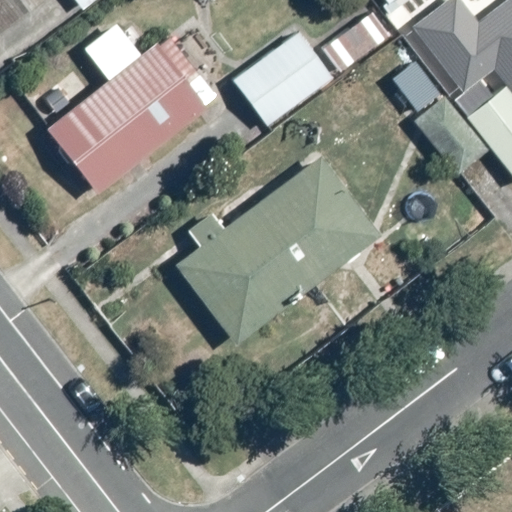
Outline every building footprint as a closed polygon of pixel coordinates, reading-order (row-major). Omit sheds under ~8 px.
[(0,0),(0,26),(34,0),(70,0),(79,11),(92,0),(0,0)] [(398,0),(379,0),(387,9),(398,0)] [(259,124),(328,76),(390,32),(372,8),(311,51),(296,30),(227,78),(259,124)] [(219,94),(168,30),(42,128),(92,193),(219,94)] [(466,82),(446,98),(411,124),(453,180),(488,154),(511,184),(511,182),(511,97),(502,84),(480,100),(466,82)] [(377,233),(320,156),(221,229),(210,214),(194,226),(204,240),(174,263),(232,341),(377,233)]
